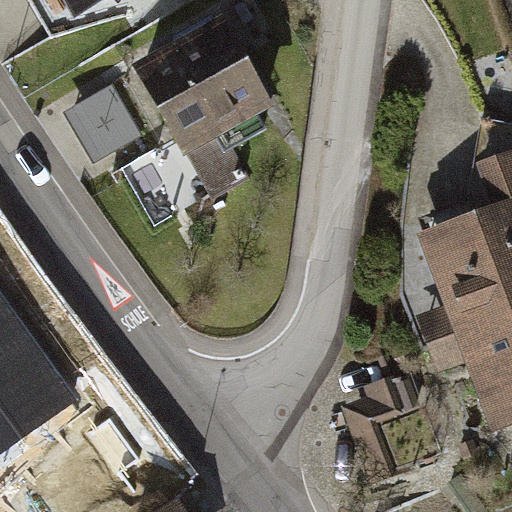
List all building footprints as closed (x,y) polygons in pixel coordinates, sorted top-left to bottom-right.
[(61,0),(75,23),(114,0),(61,0)] [(269,98),(223,11),(138,56),(184,144),(269,98)] [(120,89),(72,118),(100,164),(148,135),(120,89)] [(420,316),(431,345),(511,315),(511,154),(481,165),(495,205),(422,232),(448,305),(420,316)] [(0,460),(77,403),(0,298),(0,460)] [(511,315),(431,345),(440,370),(471,359),(495,424),(511,417),(511,315)] [(386,400),(351,414),(379,480),(414,465),(386,400)] [(189,511),(174,490),(140,511),(189,511)]
